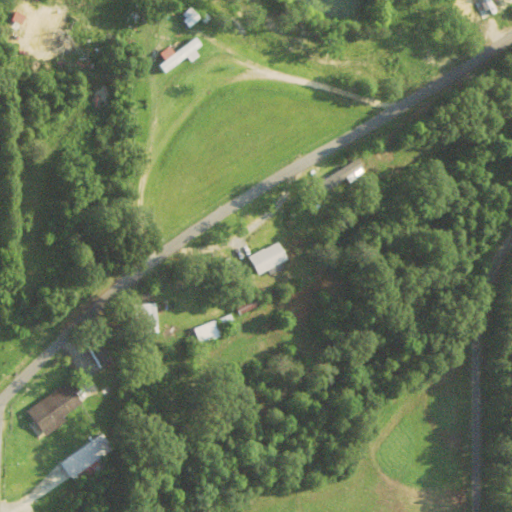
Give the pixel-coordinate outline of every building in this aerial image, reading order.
[(511,0),(481,0),(473,4),(481,21),(511,6),(511,0)] [(188,30),(199,20),(189,10),(179,20),(188,30)] [(202,50),(194,40),(157,67),(163,76),(186,59),(188,61),(202,50)] [(81,257),(95,245),(79,224),(64,236),(81,257)] [(287,263),(279,244),(248,258),(256,277),(287,263)] [(236,333),(229,316),(192,332),(199,348),(236,333)] [(84,410),(66,384),(27,413),(45,438),(84,410)] [(118,460),(101,436),(59,466),(73,485),(85,476),(88,481),(118,460)]
